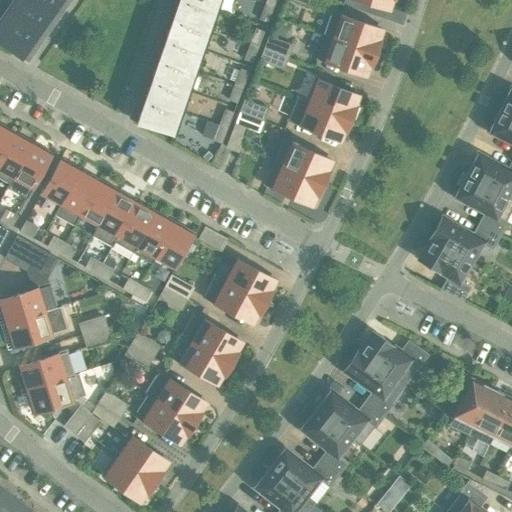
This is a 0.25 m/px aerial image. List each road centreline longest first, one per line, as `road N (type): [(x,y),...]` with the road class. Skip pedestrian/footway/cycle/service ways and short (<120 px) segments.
road 1 (residential): [(325,244),(0,67)]
road 2 (residential): [(325,244),(228,420),(161,511)]
road 3 (residential): [(214,511),(390,280)]
road 4 (residential): [(420,0),(325,244)]
road 5 (residential): [(390,280),(511,49)]
road 6 (residential): [(0,423),(112,511)]
road 7 (residential): [(511,341),(390,280)]
